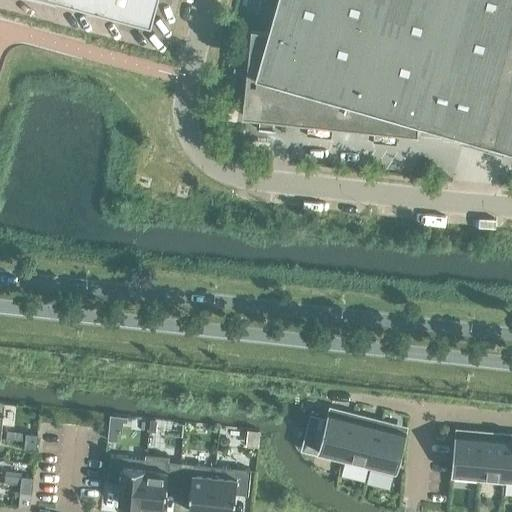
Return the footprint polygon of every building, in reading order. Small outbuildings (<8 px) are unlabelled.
[(59,0),(75,4),(112,13),(122,15),(133,13),(142,9),(150,3),(152,0),(59,0)] [(511,150),(511,0),(277,0),(269,31),(251,29),(242,117),(418,136),(420,124),(511,150)] [(330,407),(321,444),(347,450),(356,413),(358,405),(348,403),(345,411),(330,407)] [(356,413),(347,450),(372,457),(384,410),(375,408),(372,418),(356,413)] [(392,412),(384,410),(372,457),(398,463),(407,427),(390,422),(392,412)] [(109,432),(108,439),(116,440),(117,433),(121,434),(122,422),(126,422),(127,417),(110,415),(109,432)] [(473,426),(471,436),(456,435),(453,473),(479,475),(483,437),(484,427),(473,426)] [(497,429),(496,438),(483,437),(479,475),(505,477),(510,429),(497,429)] [(24,433),(23,441),(37,442),(38,434),(24,433)] [(37,442),(23,441),(23,448),(36,450),(37,442)] [(119,458),(106,456),(104,480),(117,482),(115,504),(137,506),(141,466),(119,464),(119,458)] [(164,468),(141,466),(137,506),(160,508),(162,486),(175,488),(178,464),(165,462),(164,468)] [(191,465),(178,464),(175,488),(188,489),(186,511),(198,511),(209,511),(213,473),(190,471),(191,465)] [(236,476),(213,473),(209,511),(231,511),(234,493),(247,495),(249,471),(236,470),(236,476)] [(20,476),(20,484),(33,485),(34,477),(20,476)] [(33,485),(20,484),(19,491),(32,493),(33,485)]
